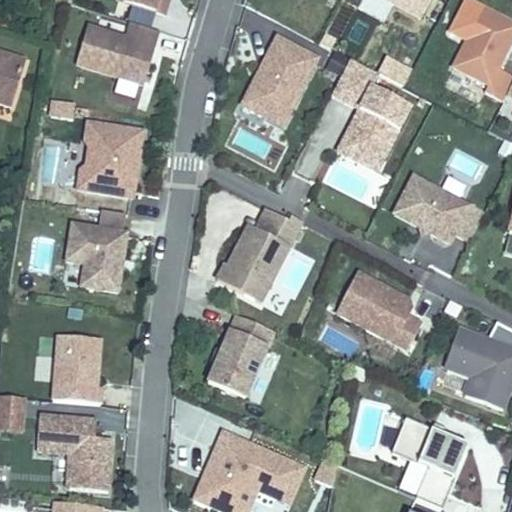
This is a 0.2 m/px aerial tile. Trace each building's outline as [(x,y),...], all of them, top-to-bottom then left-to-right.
[(134,0),(132,6),(165,16),(169,0),(134,0)] [(383,0),(421,20),(430,0),(383,0)] [(503,104),(507,97),(511,87),(511,77),(498,71),(511,43),(511,25),(484,11),(453,69),(488,87),(484,94),(503,104)] [(160,33),(129,24),(125,39),(87,28),(76,67),(144,87),(160,33)] [(271,104),(289,114),(316,60),(277,40),(243,107),(264,118),(271,104)] [(26,62),(0,54),(0,104),(11,108),(26,62)] [(350,61),(331,98),(359,112),(356,118),(359,120),(356,126),(353,124),(341,147),(357,155),(360,149),(384,161),(411,110),(372,90),(379,76),(350,61)] [(48,102),(47,118),(71,121),(73,105),(48,102)] [(271,104),(264,118),(282,127),(289,114),(271,104)] [(80,172),(77,191),(133,200),(136,182),(130,182),(131,175),(137,176),(143,133),(88,125),(85,144),(89,150),(86,168),(80,172)] [(360,149),(357,155),(341,147),(338,153),(378,174),(384,161),(360,149)] [(47,149),(46,181),(59,181),(60,149),(47,149)] [(447,168),(475,180),(482,164),(453,152),(447,168)] [(455,236),(469,243),(484,214),(413,178),(394,216),(420,229),(428,226),(430,235),(450,245),(455,236)] [(262,234),(272,214),(267,211),(257,231),(262,234)] [(99,228),(124,229),(125,215),(100,213),(99,228)] [(261,305),(302,224),(291,218),(289,223),(272,214),(262,234),(249,227),(228,267),(226,266),(217,282),(261,305)] [(81,288),(118,294),(121,273),(117,272),(119,260),(123,261),(127,234),(72,226),(66,263),(84,266),(81,288)] [(428,226),(420,229),(422,237),(430,235),(428,226)] [(408,302),(357,275),(336,315),(407,353),(421,327),(407,319),(411,311),(408,302)] [(208,385),(245,401),(274,334),(237,318),(220,356),(225,358),(222,365),(217,363),(208,385)] [(511,351),(458,331),(444,369),(472,379),(465,398),(502,412),(511,385),(511,375),(509,375),(511,369),(511,351)] [(53,403),(100,407),(102,390),(97,389),(101,342),(58,338),(53,403)] [(0,399),(0,434),(24,434),(23,399),(0,399)] [(107,494),(110,462),(104,462),(105,444),(95,443),(96,422),(40,417),(37,453),(72,456),(69,491),(107,494)] [(468,449),(444,438),(407,422),(392,456),(429,472),(416,501),(441,511),(468,449)] [(432,433),(444,438),(447,431),(435,426),(432,433)] [(194,502),(218,511),(232,511),(244,486),(258,492),(289,506),(305,469),(223,434),(208,468),(213,470),(209,480),(205,478),(194,502)] [(208,468),(205,478),(209,480),(213,470),(208,468)] [(232,511),(249,511),(258,492),(244,486),(232,511)]
